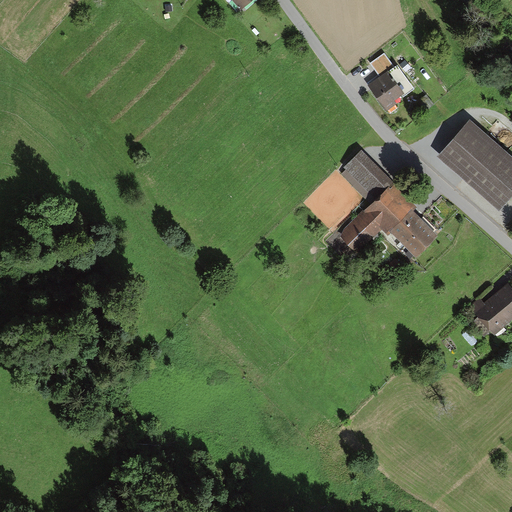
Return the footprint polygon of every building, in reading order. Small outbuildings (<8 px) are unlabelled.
[(377,68),(388,59),(383,52),(372,61),(377,68)] [(403,95),(412,87),(395,65),(374,81),(377,84),(370,89),(385,109),(394,102),(391,98),(400,91),(403,95)] [(486,187),(500,200),(511,187),(511,166),(466,124),(443,149),(468,172),(463,177),(480,193),(486,187)] [(408,258),(432,235),(388,190),(393,185),(360,150),(345,165),(377,198),(341,233),(355,248),(381,223),(390,232),(393,228),(407,242),(399,249),(408,258)] [(339,254),(349,244),(336,232),(327,242),(339,254)] [(478,313),(490,328),(511,311),(511,287),(509,283),(489,299),(491,302),(478,313)] [(469,305),(473,310),(482,303),(478,299),(469,305)]
